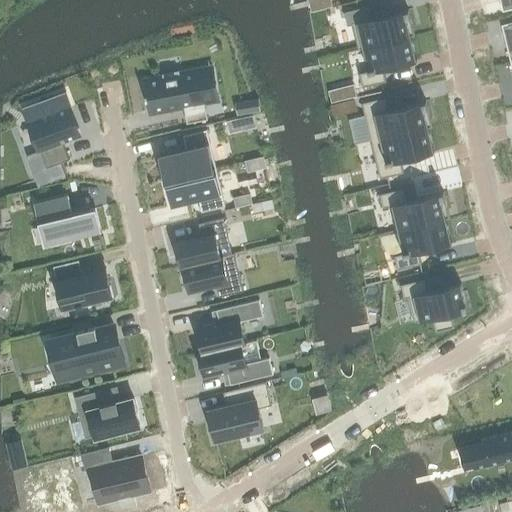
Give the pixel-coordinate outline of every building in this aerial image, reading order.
[(368,6),(344,12),(347,26),(352,25),(358,49),(363,48),(411,37),(415,36),(408,10),(371,19),(368,6)] [(368,71),(359,74),(362,87),(386,82),(383,69),(417,61),(411,37),(363,48),(368,71)] [(183,106),(187,124),(208,120),(198,71),(180,75),(179,72),(162,75),(163,78),(144,81),(150,113),(183,106)] [(66,91),(26,106),(29,114),(38,137),(42,147),(36,149),(37,153),(40,151),(47,168),(69,160),(63,143),(78,138),(67,109),(71,108),(68,99),(66,93),(66,91)] [(385,97),(362,103),(371,142),(428,128),(432,127),(426,101),(388,110),(385,97)] [(249,100),(251,111),(261,109),(258,98),(249,100)] [(347,114),(354,113),(351,100),(344,102),(347,114)] [(227,121),(230,132),(241,130),(238,118),(227,121)] [(428,128),(371,142),(380,179),(404,173),(401,161),(434,152),(428,128)] [(186,148),(159,154),(159,156),(161,156),(167,179),(165,179),(165,181),(168,180),(168,182),(216,170),(216,168),(207,130),(183,136),(186,148)] [(263,157),(256,158),(259,169),(266,167),(263,157)] [(169,183),(166,184),(166,186),(168,185),(173,204),(171,204),(171,206),(199,200),(201,212),(225,206),(216,170),(168,182),(169,183)] [(403,189),(379,194),(383,208),(392,206),(398,231),(446,219),(450,218),(443,192),(406,201),(403,189)] [(67,194),(35,202),(40,224),(45,243),(45,245),(101,231),(95,209),(72,214),(67,194)] [(272,200),(262,202),(264,211),(274,208),(272,200)] [(184,240),(175,242),(181,267),(233,254),(223,218),(199,224),(202,236),(184,240)] [(403,254),(394,256),(398,270),(421,264),(418,252),(452,244),(446,219),(398,231),(403,254)] [(233,254),(181,267),(181,268),(183,267),(189,291),(216,285),(219,297),(243,291),(233,254)] [(79,261),(54,267),(64,308),(77,305),(77,306),(84,305),(83,303),(107,298),(113,296),(108,278),(105,267),(81,272),(79,261)] [(424,279),(400,285),(404,299),(409,298),(415,322),(433,318),(436,332),(454,328),(451,314),(467,310),(461,283),(427,292),(424,279)] [(201,326),(197,327),(199,337),(200,337),(203,351),(240,342),(241,344),(245,343),(239,321),(263,316),(260,299),(217,310),(220,322),(202,326),(201,326)] [(78,334),(49,342),(54,364),(66,361),(70,378),(124,365),(116,330),(94,335),(92,328),(96,328),(95,326),(77,331),(78,334)] [(203,351),(200,352),(203,367),(202,368),(205,378),(210,377),(210,376),(228,372),(231,384),(273,374),(269,358),(245,363),(241,345),(241,344),(240,342),(203,351)] [(242,402),(208,410),(215,440),(264,428),(259,408),(272,405),(266,382),(239,388),(242,402)] [(81,421),(72,423),(76,440),(95,435),(96,437),(140,426),(136,411),(137,410),(134,398),(117,403),(117,401),(103,404),(100,391),(75,397),(81,421)] [(511,432),(459,446),(459,447),(468,445),(474,467),(474,469),(511,460),(511,432)] [(141,456),(90,468),(99,503),(150,491),(141,456)] [(511,511),(511,500),(500,504),(502,511),(511,511)]
